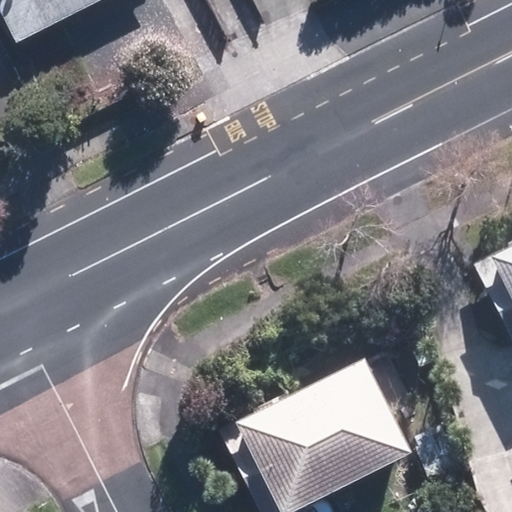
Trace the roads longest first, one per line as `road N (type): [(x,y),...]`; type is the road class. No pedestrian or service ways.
road 1 (tertiary): [(10,302),(511,54)]
road 2 (residential): [(114,511),(10,302)]
